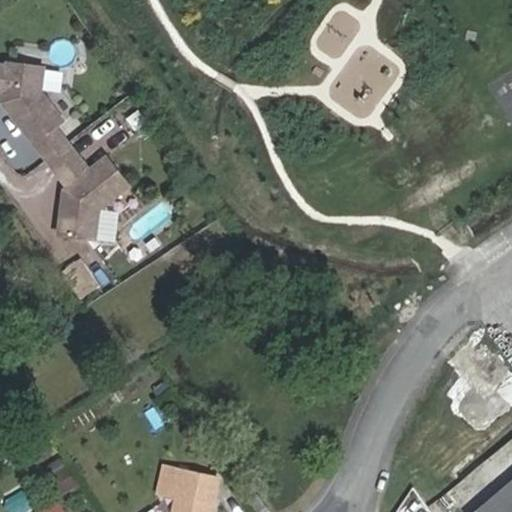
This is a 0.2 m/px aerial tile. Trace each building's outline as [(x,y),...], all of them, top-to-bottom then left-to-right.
[(0,64),(0,91),(5,92),(5,97),(12,107),(9,109),(35,143),(57,127),(65,121),(43,92),(46,67),(9,62),(9,66),(0,64)] [(5,97),(4,102),(9,109),(12,107),(5,97)] [(57,127),(35,143),(48,159),(69,143),(57,127)] [(69,143),(48,159),(60,175),(81,159),(69,143)] [(81,159),(60,175),(69,187),(72,191),(71,198),(63,204),(60,234),(96,239),(100,210),(130,186),(108,157),(90,170),(81,159)] [(69,187),(65,190),(63,204),(71,198),(72,191),(69,187)] [(101,283),(91,269),(77,278),(88,292),(101,283)] [(178,497),(174,511),(212,511),(220,479),(174,468),(168,496),(178,497)] [(511,511),(511,485),(481,511),(511,511)]
